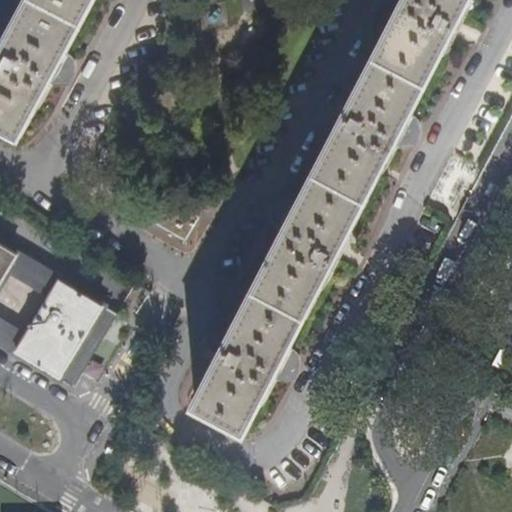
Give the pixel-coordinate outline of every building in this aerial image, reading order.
[(26,0),(0,49),(0,124),(21,136),(39,103),(54,111),(81,60),(66,52),(94,0),(26,0)] [(385,0),(379,12),(394,20),(299,202),(284,195),(258,245),(273,253),(195,402),(247,430),(264,396),(280,404),(305,355),(291,346),(386,165),(400,172),(426,122),(412,114),(470,0),(385,0)] [(199,215),(166,196),(151,220),(184,240),(199,215)] [(0,282),(8,269),(16,255),(17,253),(0,242),(0,282)] [(58,281),(16,255),(8,269),(50,295),(58,281)] [(0,282),(0,317),(26,334),(50,295),(8,269),(0,282)] [(26,334),(18,347),(16,350),(74,385),(117,314),(59,279),(58,281),(50,295),(26,334)] [(0,336),(18,347),(26,334),(0,317),(0,336)]
